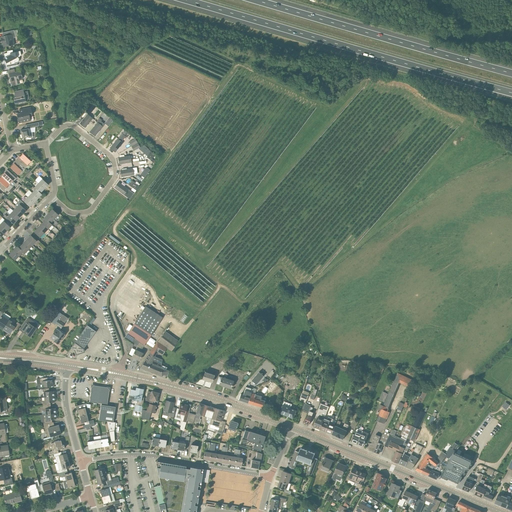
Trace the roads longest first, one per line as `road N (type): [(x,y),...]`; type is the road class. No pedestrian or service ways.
road 1 (motorway): [(180,0),(511,93)]
road 2 (motorway): [(511,72),(253,0)]
road 3 (secondary): [(291,427),(182,388),(66,365)]
road 4 (secondary): [(497,511),(291,427)]
road 5 (residential): [(51,197),(70,212),(86,212),(116,175),(111,156),(76,126),(62,126),(45,143)]
road 6 (residential): [(270,477),(138,454),(81,461)]
